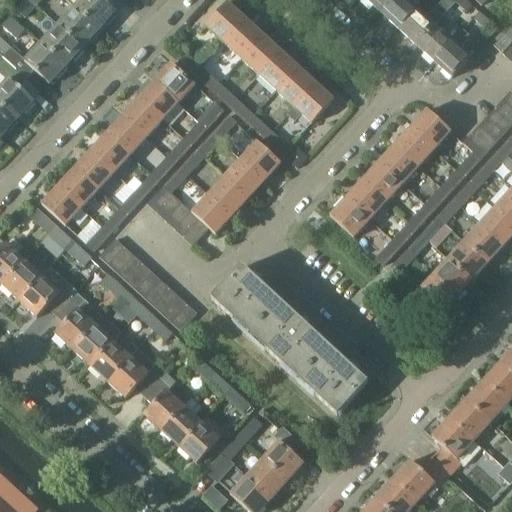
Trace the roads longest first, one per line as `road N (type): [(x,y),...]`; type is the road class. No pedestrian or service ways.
road 1 (residential): [(423,392),(257,241),(402,85),(311,0)]
road 2 (residential): [(0,195),(181,0)]
road 3 (residential): [(161,511),(0,364)]
road 4 (residential): [(319,511),(423,392)]
road 5 (residential): [(423,392),(441,383),(511,305)]
